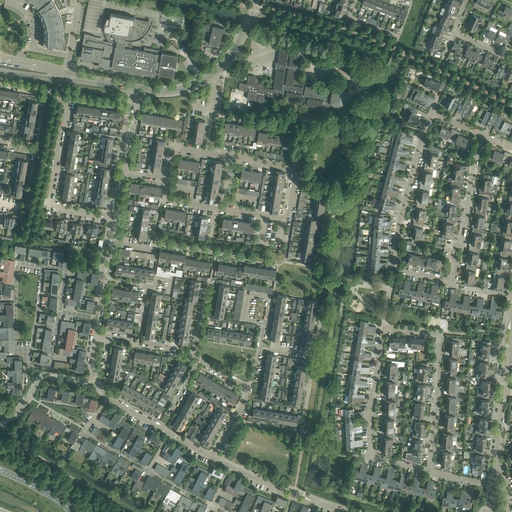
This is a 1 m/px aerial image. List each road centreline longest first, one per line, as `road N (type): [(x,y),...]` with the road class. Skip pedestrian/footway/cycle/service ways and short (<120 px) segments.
road 1 (residential): [(215,207),(290,220),(295,168),(180,148),(168,177)]
road 2 (residential): [(482,135),(430,116),(398,225),(397,271),(451,281)]
road 3 (residential): [(430,471),(372,456),(370,413),(386,328),(440,335)]
road 4 (unclassified): [(136,88),(182,89),(212,75),(255,8)]
road 5 (residential): [(451,281),(482,135)]
road 6 (residential): [(440,335),(430,471)]
road 7 (residential): [(42,266),(17,265),(15,336),(25,359)]
road 8 (residential): [(56,171),(66,102),(18,87)]
